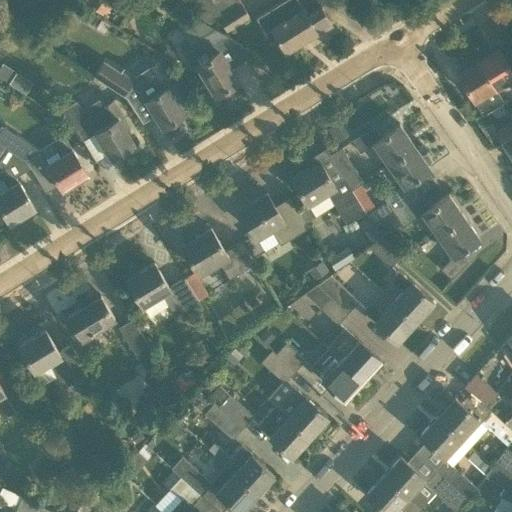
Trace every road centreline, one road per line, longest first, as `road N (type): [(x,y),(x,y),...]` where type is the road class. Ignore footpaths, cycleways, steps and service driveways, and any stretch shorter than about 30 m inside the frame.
road 1 (tertiary): [(0,284),(396,41)]
road 2 (residential): [(296,511),(511,282)]
road 3 (residential): [(511,215),(396,41)]
